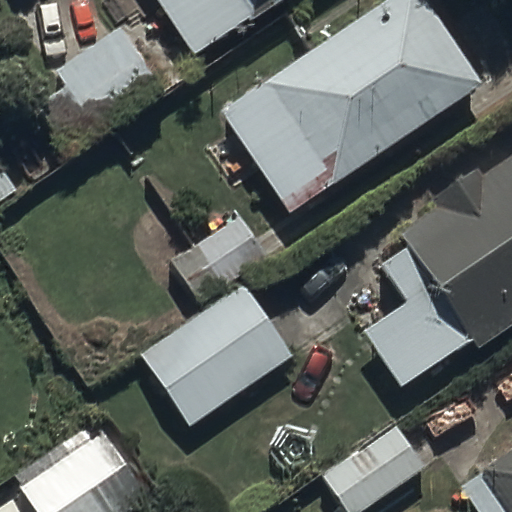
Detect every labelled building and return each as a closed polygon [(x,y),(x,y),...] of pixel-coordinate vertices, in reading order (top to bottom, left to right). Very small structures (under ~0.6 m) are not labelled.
[(151,0),(195,63),(287,0),(151,0)] [(416,0),(392,0),(217,119),(287,223),(479,93),(416,0)] [(156,92),(115,36),(51,82),(92,139),(156,92)] [(511,332),(511,161),(480,184),(476,178),(431,208),(435,214),(397,240),(403,250),(378,267),(406,308),(360,339),(400,398),(472,348),(478,356),(511,332)] [(233,218),(164,268),(196,311),(264,262),(233,218)] [(240,291),(137,361),(186,434),(290,364),(240,291)] [(397,432),(318,483),(336,511),(370,511),(426,476),(397,432)] [(99,436),(13,491),(26,511),(144,511),(146,511),(99,436)] [(511,511),(511,456),(457,492),(470,511),(511,511)]
